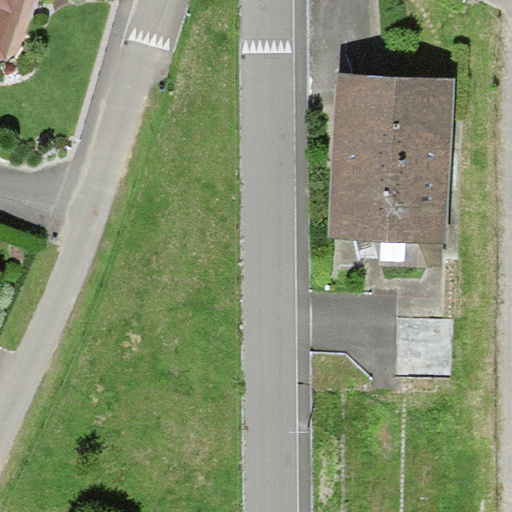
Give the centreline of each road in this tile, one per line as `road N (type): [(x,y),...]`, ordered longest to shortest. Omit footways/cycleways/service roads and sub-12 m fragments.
road 1 (tertiary): [(266,0),(273,511)]
road 2 (residential): [(160,0),(72,276),(0,429)]
